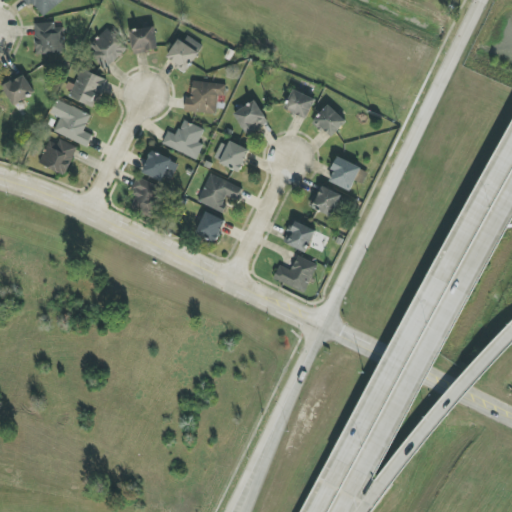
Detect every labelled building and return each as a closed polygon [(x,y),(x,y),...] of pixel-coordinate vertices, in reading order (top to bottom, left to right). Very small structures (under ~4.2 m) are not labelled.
[(36,54),(62,54),(61,23),(35,24),(36,54)] [(106,70),(128,49),(108,28),(87,49),(106,70)] [(131,30),(133,54),(157,53),(156,28),(131,30)] [(168,60),(186,72),(203,46),(185,34),(168,60)] [(107,80),(82,69),(70,97),(95,108),(107,80)] [(3,88),(15,106),(35,93),(24,75),(3,88)] [(185,111),(216,115),(218,97),(225,97),(226,85),(193,81),(191,99),(186,98),(185,111)] [(316,99),(292,90),(285,111),(309,119),(316,99)] [(235,112),(246,134),(268,123),(257,101),(235,112)] [(54,133),(88,146),(92,135),(85,132),(91,115),(65,105),(54,133)] [(331,139),(347,122),(329,105),(313,122),(331,139)] [(162,145),(197,161),(204,145),(199,142),(205,130),(184,120),(177,136),(168,132),(162,145)] [(241,173),(250,152),(223,140),(214,160),(241,173)] [(67,175),(77,146),(59,141),(58,145),(48,142),(40,166),(67,175)] [(172,160),(152,151),(142,173),(162,182),(164,177),(172,180),(176,171),(168,168),(172,160)] [(331,171),(335,173),(330,181),(350,192),(362,169),(338,157),(331,171)] [(198,202),(221,213),(229,197),(237,201),(243,189),(211,174),(198,202)] [(152,219),(165,189),(140,178),(127,208),(152,219)] [(333,218),(343,196),(323,187),(312,208),(333,218)] [(217,243),(226,220),(205,213),(197,235),(217,243)] [(287,245),(306,254),(316,231),(297,222),(287,245)] [(304,294),(318,266),(299,256),(292,271),(280,265),(274,279),(304,294)]
